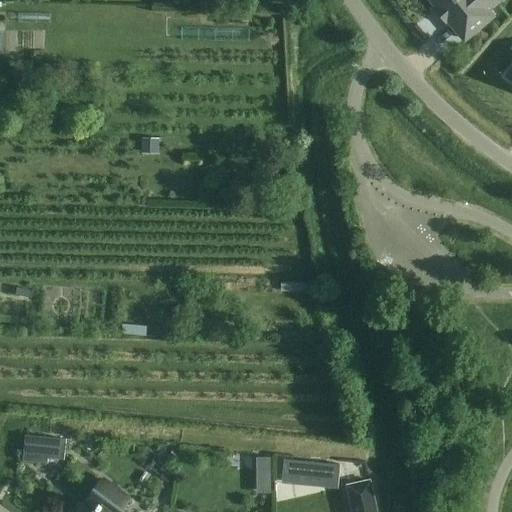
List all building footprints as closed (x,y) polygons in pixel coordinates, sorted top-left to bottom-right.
[(431,0),(437,7),(435,9),(445,22),(448,20),(464,39),(491,16),(486,10),(498,0),(431,0)] [(32,50),(32,63),(44,63),(45,50),(32,50)] [(141,139),(141,154),(157,155),(157,140),(141,139)] [(318,275),(303,276),(303,283),(303,285),(318,285),(318,283),(318,275)] [(16,289),(15,295),(31,299),(32,292),(16,289)] [(123,323),(122,333),(146,335),(147,325),(123,323)] [(26,436),(24,457),(64,461),(66,440),(26,436)] [(271,458),(257,458),(257,470),(271,470),(271,458)] [(97,509),(95,511),(122,511),(120,510),(128,499),(103,480),(87,500),(96,507),(95,508),(97,509)] [(375,511),(369,485),(346,490),(350,511),(375,511)]
